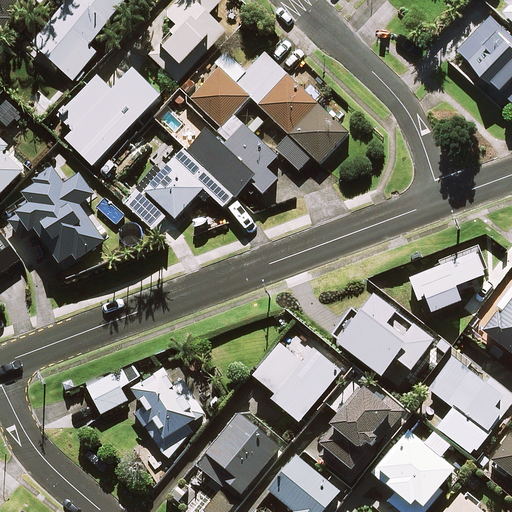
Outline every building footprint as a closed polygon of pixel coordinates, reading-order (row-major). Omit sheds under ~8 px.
[(0,0),(0,34),(1,36),(33,0),(0,0)] [(90,49),(134,1),(140,6),(144,0),(72,0),(32,45),(74,83),(98,56),(90,49)] [(221,4),(217,0),(181,0),(166,16),(179,29),(151,58),(177,83),(226,32),(210,16),(221,4)] [(511,0),(505,0),(504,2),(509,8),(503,14),(511,22),(511,0)] [(511,46),(486,24),(458,55),(483,77),(488,72),(511,93),(511,46)] [(192,101),(220,129),(214,135),(210,130),(188,152),(172,136),(151,157),(165,171),(142,196),(138,192),(125,204),(154,232),(170,216),(176,221),(205,191),(225,210),(250,184),(264,197),(278,182),(267,171),(277,160),(252,136),(270,118),(290,137),(277,151),(299,172),(313,158),(320,166),(350,136),(267,55),(237,86),(222,71),(192,101)] [(66,142),(93,169),(161,100),(133,72),(112,93),(97,78),(57,118),(73,134),(66,142)] [(164,134),(178,120),(166,108),(152,122),(164,134)] [(10,148),(0,139),(0,201),(25,174),(4,155),(10,148)] [(67,186),(55,170),(23,195),(32,207),(18,217),(34,237),(45,229),(58,246),(51,252),(62,267),(74,258),(78,264),(106,242),(80,208),(94,197),(78,177),(67,186)] [(0,276),(21,261),(3,237),(0,238),(0,276)] [(511,299),(476,345),(510,371),(511,370),(511,299)] [(445,329),(423,311),(410,327),(398,318),(358,366),(391,394),(445,329)] [(304,366),(281,347),(255,379),(278,397),(274,402),(301,425),(343,375),(315,352),(304,366)] [(511,405),(511,399),(458,357),(431,392),(455,410),(439,431),(473,457),(511,405)] [(142,411),(136,414),(145,430),(148,429),(162,454),(201,431),(198,426),(207,420),(186,384),(171,393),(157,368),(139,378),(132,365),(88,390),(103,416),(137,402),(142,411)] [(384,405),(351,377),(327,406),(345,421),(323,448),(356,475),(406,414),(389,400),(384,405)] [(199,468),(225,489),(205,511),(231,511),(260,477),(281,450),(240,417),(199,468)] [(425,511),(457,473),(409,434),(375,476),(397,494),(388,504),(398,511),(425,511)] [(511,441),(494,464),(511,478),(511,441)] [(326,511),(341,494),(299,460),(272,494),(294,511),(326,511)] [(485,511),(464,495),(451,511),(485,511)]
